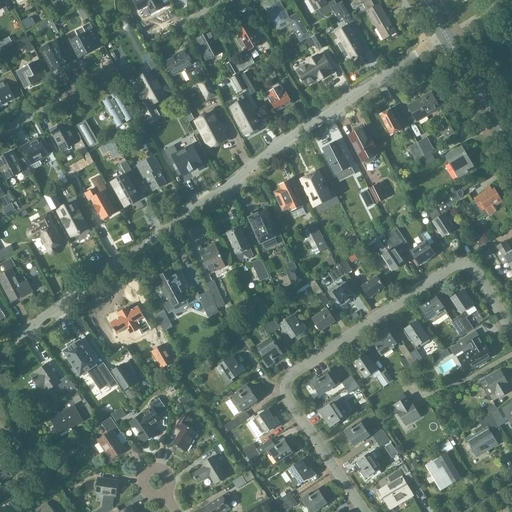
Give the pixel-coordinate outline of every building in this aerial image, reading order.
[(0,0),(0,9),(3,8),(6,13),(12,10),(12,9),(11,8),(12,8),(7,0),(6,0),(1,3),(0,0)] [(134,0),(140,10),(139,11),(148,7),(152,15),(152,14),(151,13),(156,10),(156,11),(159,10),(158,9),(163,7),(163,8),(164,8),(159,0),(134,0)] [(294,16),(290,18),(280,0),(269,0),(263,4),(280,34),(292,28),(301,42),(310,36),(298,14),(294,16)] [(324,16),(333,11),(338,21),(343,17),(336,5),(334,0),(327,4),(324,0),(308,0),(315,12),(318,17),(324,20),(324,16)] [(356,0),(354,1),(350,4),(354,10),(362,5),(367,11),(384,40),(396,33),(388,20),(386,16),(379,4),(374,7),(373,5),(372,3),(370,0),(356,0)] [(341,1),(336,5),(343,17),(343,18),(349,14),(341,1)] [(87,19),(81,7),(77,9),(83,21),(87,19)] [(253,17),(249,11),(244,14),(248,20),(253,17)] [(26,30),(36,25),(32,18),(29,20),(28,18),(22,22),(26,30)] [(218,21),(222,28),(227,25),(224,18),(218,21)] [(123,26),(125,29),(129,30),(132,28),(133,24),(131,21),(127,20),(124,22),(123,26)] [(53,23),(48,26),(54,36),(59,33),(53,23)] [(250,23),(236,31),(248,52),(262,44),(250,23)] [(70,42),(71,44),(70,47),(71,50),(75,50),(79,58),(97,48),(94,43),(99,40),(92,26),(84,30),(82,28),(76,31),(79,38),(70,42)] [(364,53),(349,26),(336,33),(352,60),(364,53)] [(211,32),(210,32),(197,40),(208,61),(222,53),(211,32)] [(314,41),(313,42),(318,49),(326,45),(319,33),(313,38),(314,41)] [(34,49),(27,37),(21,41),(27,53),(34,49)] [(312,45),(309,39),(303,42),(306,48),(312,45)] [(8,41),(0,45),(0,46),(2,51),(11,46),(8,41)] [(57,41),(41,50),(53,72),(68,64),(57,41)] [(186,51),(166,61),(173,75),(184,70),(190,80),(198,76),(204,73),(198,62),(193,65),(190,60),(186,51)] [(151,73),(137,81),(141,89),(140,89),(145,98),(146,98),(150,104),(139,110),(147,125),(162,117),(155,103),(166,97),(165,95),(171,92),(167,85),(161,88),(157,80),(163,76),(150,52),(142,56),(151,73)] [(334,70),(323,52),(319,55),(319,54),(306,61),(306,62),(296,69),(306,87),(317,80),(318,82),(332,74),(330,72),(334,70)] [(245,60),(235,66),(239,73),(249,67),(245,60)] [(18,70),(23,80),(27,88),(49,77),(43,66),(40,68),(36,61),(18,70)] [(239,73),(232,62),(227,65),(233,76),(239,73)] [(9,87),(11,86),(18,83),(11,71),(1,77),(3,80),(0,81),(0,106),(15,99),(9,87)] [(242,77),(254,98),(261,93),(249,73),(242,77)] [(232,77),(240,92),(246,89),(237,74),(232,77)] [(207,80),(199,84),(207,99),(215,95),(207,80)] [(266,94),(269,99),(276,111),(292,102),(283,85),(266,94)] [(119,92),(103,101),(118,128),(134,118),(119,92)] [(410,106),(418,121),(440,108),(431,94),(410,106)] [(236,117),(235,118),(239,126),(241,125),(246,135),(249,133),(251,135),(258,131),(257,129),(261,127),(258,123),(259,122),(258,120),(257,120),(246,100),(246,101),(243,96),(238,99),(240,104),(232,108),(236,117)] [(392,109),(391,109),(380,115),(391,135),(402,129),(392,109)] [(212,113),(196,122),(198,127),(209,148),(226,140),(223,132),(219,125),(215,118),(212,113)] [(62,152),(73,146),(77,152),(79,150),(83,157),(85,162),(92,159),(88,152),(82,140),(77,142),(67,124),(51,133),(62,152)] [(85,124),(79,127),(90,147),(96,144),(85,124)] [(355,132),(348,136),(350,140),(362,162),(364,161),(365,163),(366,164),(368,164),(370,163),(372,162),(374,161),(375,160),(375,158),(375,156),(376,155),(375,153),(378,152),(371,139),(368,140),(362,129),(355,132)] [(136,138),(143,152),(153,148),(145,133),(136,138)] [(427,137),(417,143),(425,156),(430,153),(434,150),(427,137)] [(22,149),(34,170),(41,166),(38,161),(49,155),(40,139),(22,149)] [(113,140),(100,147),(104,154),(110,151),(111,152),(114,158),(121,155),(117,148),(113,140)] [(174,146),(164,151),(171,166),(176,163),(182,176),(189,172),(190,173),(191,173),(197,169),(198,169),(199,171),(205,168),(200,159),(206,156),(199,143),(194,146),(178,154),(177,152),(174,146)] [(415,161),(419,159),(425,156),(417,143),(408,147),(415,161)] [(338,144),(322,152),(335,179),(351,171),(338,144)] [(444,157),(458,179),(475,169),(462,146),(444,157)] [(0,158),(0,166),(7,180),(23,173),(26,179),(32,175),(24,159),(18,162),(12,152),(0,158)] [(430,153),(425,156),(419,159),(424,169),(436,162),(430,153)] [(137,165),(142,174),(144,173),(146,176),(153,189),(165,182),(159,171),(161,170),(153,157),(137,165)] [(111,182),(125,208),(139,200),(135,193),(127,178),(134,175),(127,163),(121,166),(125,175),(111,182)] [(68,167),(64,169),(68,178),(73,175),(68,167)] [(317,173),(301,180),(314,207),(318,214),(339,204),(334,194),(329,196),(317,173)] [(64,174),(58,176),(63,185),(69,182),(64,174)] [(95,187),(84,194),(88,202),(92,199),(96,205),(94,206),(99,214),(100,213),(104,220),(115,214),(103,192),(106,190),(99,177),(92,181),(95,187)] [(273,192),(282,213),(291,209),(295,219),(306,215),(291,181),(280,185),(281,189),(273,192)] [(385,200),(377,184),(369,188),(376,204),(385,200)] [(455,191),(443,198),(449,208),(461,201),(460,199),(462,198),(463,196),(463,195),(463,192),(461,188),(455,191)] [(491,189),(474,200),(468,203),(479,220),(488,215),(489,217),(497,212),(493,207),(502,202),(495,189),(493,191),(491,189)] [(367,190),(364,192),(367,199),(364,201),(367,208),(374,205),(367,190)] [(52,210),(60,205),(53,192),(44,196),(52,210)] [(436,202),(428,208),(435,220),(433,221),(443,237),(455,229),(448,219),(454,216),(449,208),(443,198),(436,202)] [(23,209),(19,201),(13,204),(17,212),(23,209)] [(79,234),(79,235),(82,233),(81,232),(88,229),(74,202),(58,211),(72,237),(79,234)] [(4,209),(3,209),(7,218),(17,213),(12,204),(4,209)] [(249,217),(247,218),(259,245),(261,244),(264,251),(277,245),(274,239),(275,238),(272,231),(274,229),(277,227),(273,217),(270,219),(265,209),(257,213),(257,212),(253,213),(252,212),(252,213),(249,216),(249,217)] [(36,237),(40,235),(50,253),(53,255),(56,254),(57,252),(57,250),(55,247),(62,243),(47,213),(31,221),(33,226),(32,227),(29,229),(28,231),(29,234),(31,236),(33,238),(36,237)] [(317,225),(317,226),(329,249),(338,244),(326,221),(317,225)] [(306,232),(317,254),(328,249),(316,226),(309,230),(309,231),(306,232)] [(227,234),(235,253),(233,256),(240,261),(244,255),(250,260),(253,255),(252,251),(251,252),(241,228),(227,234)] [(399,244),(404,253),(410,248),(397,228),(391,232),(399,244)] [(420,265),(435,255),(429,246),(435,243),(426,231),(418,236),(423,244),(411,252),(420,265)] [(399,244),(391,232),(383,238),(379,240),(387,252),(382,255),(393,271),(404,263),(394,248),(399,244)] [(479,238),(475,240),(479,248),(485,244),(480,237),(479,238)] [(511,250),(506,241),(493,249),(502,265),(507,262),(511,271),(511,250)] [(485,244),(479,248),(475,250),(481,260),(491,253),(485,244)] [(201,251),(206,262),(203,263),(208,275),(226,268),(215,245),(201,251)] [(336,265),(332,256),(325,260),(330,268),(336,265)] [(0,272),(4,279),(1,280),(12,301),(13,300),(14,302),(20,299),(19,297),(24,295),(25,297),(32,293),(26,281),(24,277),(22,278),(11,258),(0,264),(0,272)] [(270,277),(261,259),(252,263),(260,282),(270,277)] [(345,261),(340,265),(347,275),(352,271),(345,261)] [(347,275),(340,265),(332,270),(327,273),(334,283),(338,280),(347,275)] [(289,272),(294,284),(302,280),(296,268),(289,272)] [(170,271),(158,278),(162,286),(159,287),(163,293),(159,295),(168,313),(175,309),(174,307),(185,300),(185,299),(182,293),(183,293),(185,291),(181,293),(178,287),(185,283),(186,283),(180,272),(180,273),(173,277),(170,271)] [(377,276),(362,286),(370,298),(385,288),(377,276)] [(206,283),(215,302),(222,298),(214,280),(206,283)] [(309,284),(310,287),(324,307),(327,304),(329,303),(314,281),(309,284)] [(328,290),(328,293),(332,298),(334,299),(336,297),(338,300),(337,304),(341,305),(342,305),(346,306),(347,302),(355,297),(346,284),(344,283),(343,283),(341,285),(341,287),(339,288),(338,286),(335,285),(328,290)] [(198,296),(207,316),(218,310),(209,291),(198,296)] [(452,298),(462,313),(462,314),(457,318),(468,333),(474,329),(466,318),(477,311),(473,306),(463,291),(452,298)] [(421,307),(432,324),(447,314),(436,297),(421,307)] [(120,318),(111,323),(117,335),(126,329),(129,335),(139,329),(142,335),(149,331),(151,330),(145,320),(144,319),(145,318),(138,307),(131,311),(128,307),(117,314),(120,318)] [(327,309),(312,318),(321,331),(335,322),(327,309)] [(164,311),(155,315),(160,324),(164,332),(173,328),(168,319),(164,311)] [(294,315),(282,323),(292,339),(306,329),(302,322),(300,324),(294,315)] [(273,318),(267,322),(274,332),(280,328),(273,318)] [(468,333),(457,318),(451,322),(461,338),(468,333)] [(267,322),(262,325),(269,336),(274,332),(267,322)] [(417,322),(405,330),(406,331),(411,340),(416,347),(418,349),(430,341),(429,339),(424,332),(429,329),(425,323),(420,326),(417,322)] [(375,348),(378,353),(381,357),(394,348),(394,347),(397,344),(387,330),(372,340),(377,347),(375,348)] [(464,353),(457,357),(466,373),(477,366),(478,368),(487,363),(485,361),(492,357),(487,348),(486,348),(476,331),(457,342),(458,344),(450,348),(454,356),(463,351),(464,353)] [(271,338),(256,348),(269,367),(275,362),(273,360),(276,358),(282,354),(280,352),(271,338)] [(244,352),(244,353),(250,349),(243,339),(237,343),(244,352)] [(68,349),(64,352),(75,368),(73,370),(77,376),(80,375),(81,376),(88,372),(100,390),(109,384),(112,388),(117,384),(103,364),(98,368),(97,368),(96,366),(97,365),(80,341),(76,344),(75,344),(73,342),(67,346),(69,348),(68,349)] [(151,352),(161,369),(174,362),(163,344),(151,352)] [(418,366),(410,354),(404,345),(398,349),(412,369),(418,366)] [(416,350),(410,354),(418,366),(424,361),(416,350)] [(432,358),(435,364),(450,355),(447,350),(432,358)] [(366,379),(372,375),(375,379),(381,375),(381,374),(378,370),(379,370),(373,361),(371,362),(367,356),(355,364),(366,379)] [(232,357),(216,368),(222,376),(221,377),(227,386),(232,382),(231,381),(231,380),(238,375),(240,377),(246,372),(245,371),(241,365),(239,366),(232,357)] [(135,375),(136,375),(128,363),(126,365),(124,363),(112,371),(126,390),(127,390),(127,389),(135,384),(135,383),(139,381),(135,375)] [(51,365),(49,366),(48,364),(31,376),(33,379),(32,379),(33,381),(34,381),(39,388),(46,383),(50,389),(56,385),(61,382),(61,381),(53,370),(54,369),(51,365)] [(381,375),(388,385),(393,382),(386,370),(381,374),(381,375)] [(489,396),(493,402),(511,391),(504,380),(506,379),(500,370),(485,379),(494,393),(489,396)] [(330,372),(319,380),(317,377),(308,384),(313,390),(315,388),(320,396),(335,386),(333,382),(335,381),(337,374),(331,373),(330,372)] [(341,383),(345,389),(356,381),(352,376),(347,379),(341,383)] [(61,382),(56,385),(59,390),(65,385),(71,393),(76,389),(69,379),(64,382),(62,380),(61,381),(61,382)] [(356,381),(345,389),(349,394),(357,389),(359,387),(356,381)] [(237,393),(232,397),(229,398),(230,400),(239,413),(257,401),(250,389),(247,385),(236,391),(237,393)] [(83,422),(75,406),(84,399),(80,395),(76,389),(71,393),(70,393),(71,394),(66,398),(65,396),(60,399),(68,410),(49,420),(54,428),(53,428),(52,431),(55,435),(57,436),(83,422)] [(128,396),(130,401),(139,396),(136,391),(128,396)] [(178,400),(182,406),(190,400),(186,395),(178,400)] [(421,417),(415,408),(414,409),(407,397),(389,408),(393,415),(398,412),(406,426),(421,417)] [(339,400),(321,412),(331,427),(345,417),(351,413),(341,398),(339,400)] [(136,436),(139,435),(144,442),(147,440),(148,440),(150,440),(151,439),(152,438),(152,436),(155,434),(151,427),(161,421),(158,417),(167,411),(159,399),(149,405),(152,409),(132,422),(136,427),(132,430),(136,436)] [(511,403),(503,409),(508,417),(511,414),(511,403)] [(483,411),(487,416),(490,414),(497,410),(494,404),(483,411)] [(267,410),(252,421),(262,435),(264,433),(265,434),(280,424),(276,418),(273,419),(267,410)] [(493,419),(500,414),(497,410),(490,414),(493,419)] [(224,427),(228,432),(249,418),(246,412),(224,427)] [(490,414),(487,416),(478,421),(481,427),(474,431),(476,434),(467,439),(476,454),(490,446),(491,448),(498,445),(490,432),(491,432),(498,428),(493,419),(490,414)] [(173,444),(186,452),(198,433),(188,427),(192,420),(184,415),(176,428),(181,431),(173,444)] [(111,418),(102,424),(109,435),(99,442),(110,459),(125,449),(116,437),(121,433),(111,418)] [(353,429),(351,428),(345,432),(354,446),(370,436),(361,423),(353,429)] [(383,430),(373,437),(376,442),(386,436),(383,430)] [(386,436),(376,442),(380,447),(390,441),(386,436)] [(271,440),(257,450),(260,454),(260,455),(266,451),(266,450),(267,449),(274,444),(271,440)] [(274,444),(267,449),(266,450),(266,451),(270,457),(272,456),(277,463),(292,453),(285,441),(276,447),(274,444)] [(253,444),(243,451),(246,456),(256,449),(253,444)] [(391,444),(385,447),(389,453),(389,452),(394,449),(395,449),(391,444)] [(256,449),(246,456),(247,457),(250,462),(251,461),(260,455),(260,454),(257,450),(256,449)] [(379,457),(375,450),(360,461),(359,459),(354,463),(365,478),(380,468),(374,460),(379,457)] [(446,454),(426,465),(440,488),(451,481),(452,483),(460,478),(446,454)] [(192,475),(195,480),(196,480),(198,483),(210,476),(215,485),(227,478),(214,456),(202,463),(205,467),(192,475)] [(414,459),(405,464),(410,473),(419,467),(414,459)] [(290,481),(295,488),(314,474),(310,468),(308,470),(302,461),(289,470),(286,472),(292,480),(290,481)] [(392,485),(380,492),(389,507),(404,498),(405,500),(413,495),(407,485),(402,478),(410,473),(405,464),(399,468),(400,471),(388,478),(392,485)] [(233,482),(237,489),(246,484),(242,477),(233,482)] [(96,494),(116,497),(118,481),(98,479),(96,494)] [(302,499),(310,511),(314,511),(327,503),(319,492),(310,498),(308,495),(302,499)] [(282,498),(280,500),(284,505),(293,498),(290,493),(286,495),(282,498)] [(200,510),(201,511),(225,511),(230,509),(227,503),(232,499),(229,494),(223,497),(223,496),(200,510)] [(293,498),(284,505),(287,510),(297,504),(293,498)]
